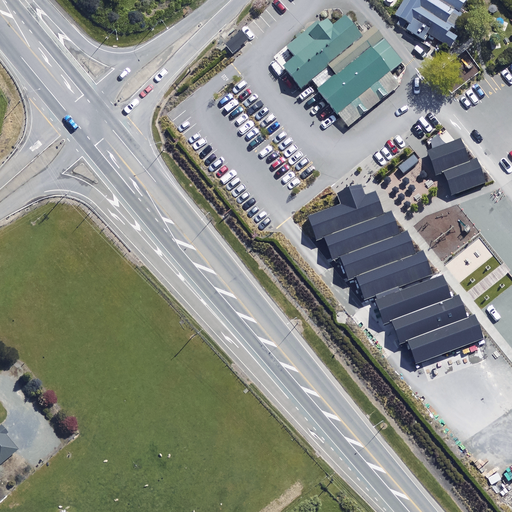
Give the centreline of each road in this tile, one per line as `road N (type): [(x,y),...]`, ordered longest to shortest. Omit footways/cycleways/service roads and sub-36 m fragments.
road 1 (trunk): [(7,181),(40,177),(86,192),(258,371),(333,411)]
road 2 (trunk): [(86,116),(333,411)]
road 3 (tertiary): [(227,0),(86,116)]
road 4 (trunk): [(0,10),(86,116)]
road 5 (trunk): [(333,411),(417,511)]
